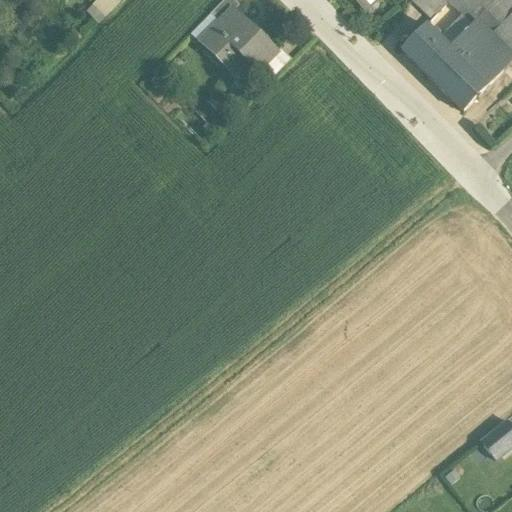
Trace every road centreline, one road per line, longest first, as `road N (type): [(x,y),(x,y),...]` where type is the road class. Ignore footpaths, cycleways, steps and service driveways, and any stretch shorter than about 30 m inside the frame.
road 1 (track): [(474,179),(59,511)]
road 2 (residential): [(511,216),(303,0)]
